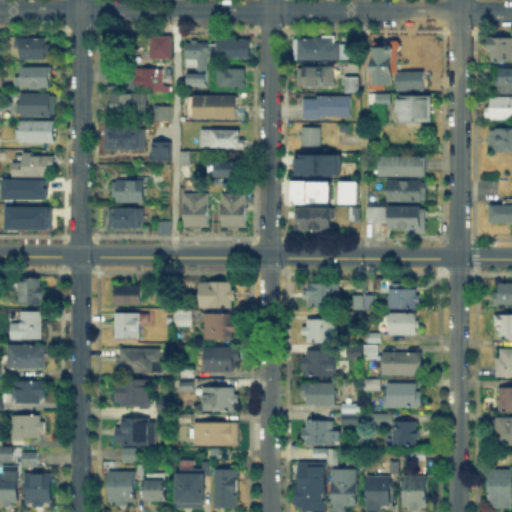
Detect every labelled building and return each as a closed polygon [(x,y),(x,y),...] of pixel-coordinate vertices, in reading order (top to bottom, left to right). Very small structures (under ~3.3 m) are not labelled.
[(338,37),(337,44),(350,44),(350,62),(292,61),(292,37),(338,37)] [(20,39),(47,39),(47,60),(20,60),(20,39)] [(217,39),(251,39),(251,59),(217,59),(217,39)] [(491,39),(511,39),(511,62),(491,62),(491,39)] [(191,71),(187,71),(187,44),(210,44),(210,53),(207,53),(207,87),(191,87),(191,71)] [(392,88),(372,88),(373,45),(399,45),(399,64),(392,64),(392,88)] [(154,62),(154,48),(172,49),(172,62),(154,62)] [(23,87),(23,68),(50,68),(50,87),(23,87)] [(138,87),(138,68),(163,69),(162,88),(138,87)] [(300,68),(335,68),(335,88),(300,88),(300,68)] [(511,87),(495,87),(495,68),(511,68),(511,87)] [(117,85),(117,69),(136,69),(136,86),(117,85)] [(219,70),(245,70),(245,92),(219,92),(219,70)] [(398,90),(399,71),(424,72),(424,90),(398,90)] [(347,77),(361,77),(361,95),(346,95),(347,77)] [(23,114),(23,93),(54,93),(54,114),(23,114)] [(376,104),(376,94),(391,94),(391,104),(376,104)] [(113,117),(113,95),(143,95),(143,117),(113,117)] [(511,96),(511,120),(491,120),(491,117),(485,117),(485,108),(491,108),(491,96),(511,96)] [(237,98),(237,119),(189,119),(189,98),(237,98)] [(351,98),(351,119),(306,118),(306,98),(351,98)] [(398,98),(432,99),(432,122),(398,121),(398,98)] [(156,121),(156,107),(173,107),(172,136),(162,136),(162,121),(156,121)] [(54,122),(54,143),(19,142),(19,122),(54,122)] [(110,146),(110,129),(135,129),(135,146),(110,146)] [(302,129),(322,129),(322,146),(302,146),(302,129)] [(492,130),(511,130),(511,151),(492,151),(492,130)] [(202,132),(243,132),(243,149),(202,149),(202,132)] [(341,154),(341,173),(298,173),(298,154),(341,154)] [(51,176),(15,176),(15,163),(23,163),(23,155),(56,156),(56,170),(51,170),(51,176)] [(381,176),(381,155),(427,155),(427,176),(381,176)] [(212,180),(212,161),(239,161),(239,180),(212,180)] [(0,178),(46,178),(46,198),(0,198),(0,178)] [(291,201),(291,179),(330,180),(329,202),(291,201)] [(338,202),(338,179),(356,180),(356,202),(338,202)] [(117,201),(117,180),(147,180),(147,202),(117,201)] [(427,181),(426,203),(391,203),(391,181),(427,181)] [(185,194),(209,195),(209,228),(185,228),(185,194)] [(248,195),(248,229),(223,229),(223,195),(248,195)] [(4,205),(46,205),(46,228),(3,228),(4,205)] [(511,223),(493,223),(493,205),(511,205),(511,223)] [(368,222),(369,206),(387,206),(387,222),(368,222)] [(295,231),(296,207),(331,208),(331,231),(295,231)] [(360,209),(360,223),(352,223),(352,209),(360,209)] [(392,229),(392,209),(422,209),(422,229),(392,229)] [(146,210),(146,229),(112,229),(112,210),(146,210)] [(159,234),(159,223),(172,223),(172,235),(159,234)] [(22,303),(22,276),(44,276),(43,303),(22,303)] [(235,281),(235,308),(201,308),(201,281),(235,281)] [(308,306),(309,283),(341,283),(341,306),(308,306)] [(511,304),(500,304),(494,304),(494,292),(500,292),(500,283),(511,283),(511,304)] [(142,285),(142,304),(116,304),(116,285),(142,285)] [(388,308),(389,289),(417,289),(417,308),(388,308)] [(366,308),(366,295),(375,295),(375,308),(366,308)] [(353,309),(353,296),(362,296),(362,309),(353,309)] [(22,338),(13,337),(13,323),(22,323),(22,312),(42,312),(42,338),(22,338)] [(140,314),(140,338),(117,338),(117,314),(140,314)] [(177,325),(177,314),(191,314),(191,325),(177,325)] [(206,315),(236,315),(236,339),(206,339),(206,315)] [(418,315),(418,336),(388,336),(388,315),(418,315)] [(511,315),(511,338),(495,338),(495,315),(511,315)] [(338,321),(338,343),(308,343),(308,321),(338,321)] [(370,340),(370,332),(382,332),(382,341),(370,340)] [(349,351),(349,343),(360,343),(360,351),(349,351)] [(9,367),(9,345),(47,345),(47,368),(9,367)] [(366,358),(366,346),(378,346),(378,358),(366,358)] [(121,371),(116,371),(116,356),(121,356),(121,348),(162,348),(162,371),(121,371)] [(236,373),(206,373),(206,348),(241,348),(241,360),(236,360),(236,373)] [(497,350),(511,350),(511,378),(497,378),(497,350)] [(337,353),(337,376),(305,376),(305,353),(337,353)] [(383,375),(383,353),(422,354),(422,375),(383,375)] [(368,389),(368,380),(380,380),(380,390),(368,389)] [(119,407),(119,381),(150,381),(150,407),(119,407)] [(46,382),(46,404),(15,404),(15,382),(46,382)] [(195,383),(195,392),(181,392),(181,383),(195,383)] [(345,397),(345,407),(308,407),(308,396),(303,396),(303,383),(345,383),(345,397)] [(388,406),(388,385),(418,385),(418,406),(388,406)] [(203,410),(203,387),(238,387),(238,410),(203,410)] [(511,413),(500,413),(500,388),(511,388),(511,413)] [(346,414),(346,403),(359,403),(359,414),(346,414)] [(365,427),(365,414),(391,414),(391,427),(365,427)] [(12,416),(43,417),(43,440),(12,439),(12,416)] [(151,419),(150,445),(122,444),(122,439),(116,439),(116,427),(122,427),(122,419),(151,419)] [(511,444),(495,444),(495,420),(511,420),(511,444)] [(306,442),(306,422),(331,422),(331,442),(306,442)] [(195,423),(239,423),(239,445),(195,445),(195,423)] [(396,446),(396,424),(416,424),(416,446),(396,446)] [(2,465),(0,465),(0,448),(13,448),(12,460),(2,460),(2,465)] [(313,458),(313,449),(325,450),(325,458),(313,458)] [(327,463),(327,449),(337,449),(337,464),(327,463)] [(137,450),(137,462),(124,462),(124,450),(137,450)] [(414,459),(414,451),(427,452),(427,459),(414,459)] [(37,455),(37,466),(24,466),(24,454),(37,455)] [(327,463),(326,511),(299,511),(299,463),(327,463)] [(10,501),(10,507),(2,507),(2,501),(0,501),(0,474),(1,474),(2,465),(18,465),(17,502),(10,501)] [(216,507),(216,470),(240,470),(240,507),(216,507)] [(334,501),(334,470),(356,470),(356,501),(334,501)] [(490,470),(511,470),(511,509),(490,509),(490,470)] [(127,499),(127,506),(115,506),(115,499),(108,499),(108,472),(137,473),(137,499),(127,499)] [(177,507),(177,474),(207,474),(207,507),(177,507)] [(45,501),(45,507),(34,507),(34,501),(26,501),(27,475),(52,475),(52,501),(45,501)] [(146,476),(167,476),(167,501),(145,501),(146,476)] [(367,477),(391,477),(391,508),(366,508),(367,477)] [(404,477),(427,477),(427,509),(403,509),(404,477)]
